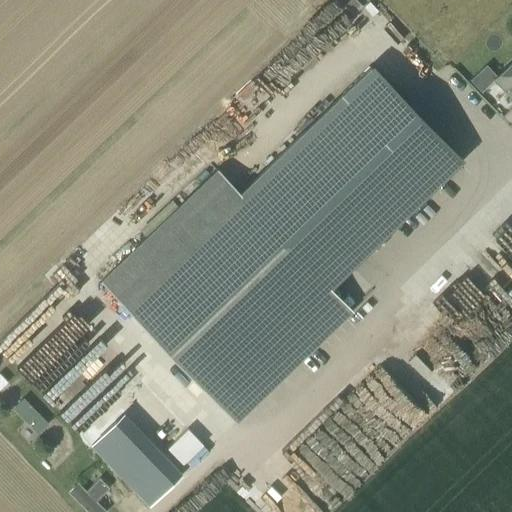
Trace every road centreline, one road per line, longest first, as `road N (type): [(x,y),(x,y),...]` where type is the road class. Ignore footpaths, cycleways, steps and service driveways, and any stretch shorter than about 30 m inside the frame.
road 1 (track): [(511,164),(390,278),(378,336),(241,460)]
road 2 (unknown): [(96,313),(244,458)]
road 3 (unknown): [(376,46),(502,173)]
